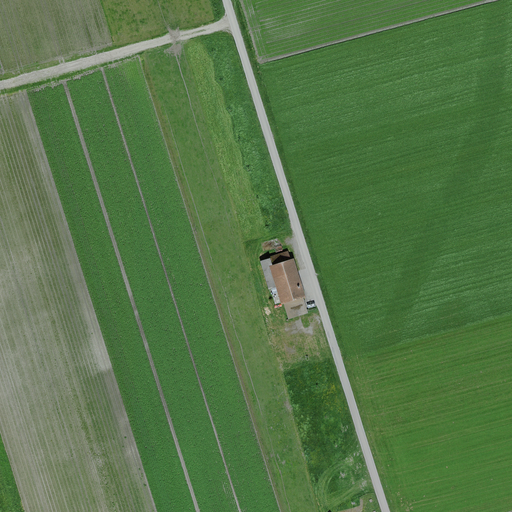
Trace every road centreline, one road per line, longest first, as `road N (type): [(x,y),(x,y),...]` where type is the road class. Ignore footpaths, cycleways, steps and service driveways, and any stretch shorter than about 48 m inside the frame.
road 1 (track): [(225,0),(388,511)]
road 2 (track): [(343,371),(248,413),(6,486)]
road 3 (track): [(232,21),(0,87)]
